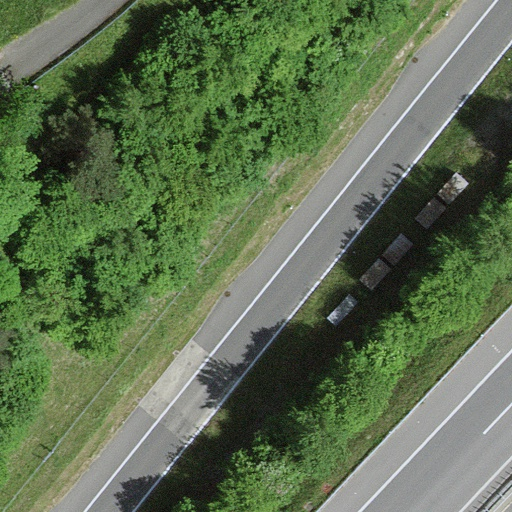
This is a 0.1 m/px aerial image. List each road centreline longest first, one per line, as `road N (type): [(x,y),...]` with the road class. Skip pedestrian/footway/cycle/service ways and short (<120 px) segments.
road 1 (motorway): [(511,11),(108,511)]
road 2 (motorway): [(511,403),(409,511)]
road 3 (track): [(108,0),(0,80)]
